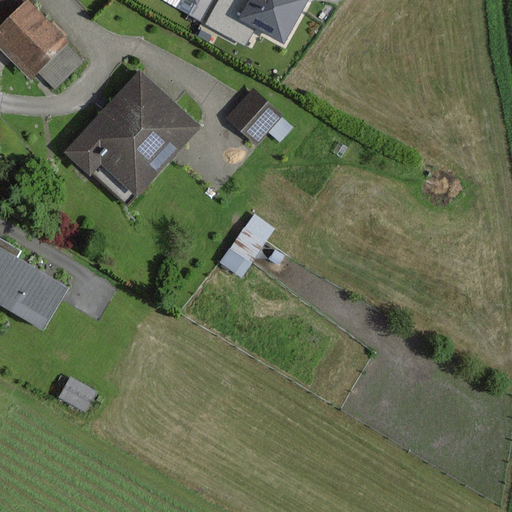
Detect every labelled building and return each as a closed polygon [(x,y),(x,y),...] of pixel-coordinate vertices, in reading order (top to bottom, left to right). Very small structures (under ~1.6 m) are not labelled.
[(41,0),(0,0),(0,16),(8,27),(41,0)] [(319,0),(259,0),(250,16),(295,41),(319,0)] [(40,4),(10,32),(63,88),(93,60),(40,4)] [(0,38),(10,30),(8,27),(0,16),(0,38)] [(151,74),(79,151),(137,205),(209,128),(151,74)] [(262,90),(239,116),(264,139),(288,113),(262,90)] [(245,273),(278,223),(256,208),(223,258),(245,273)] [(81,288),(27,257),(31,251),(0,232),(0,298),(55,331),(81,288)] [(103,393),(79,379),(70,396),(94,410),(103,393)]
